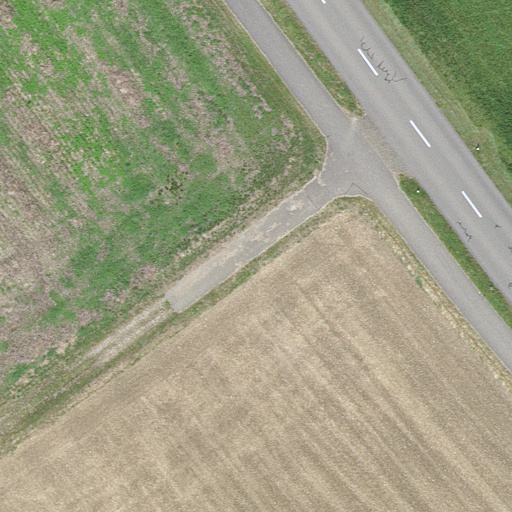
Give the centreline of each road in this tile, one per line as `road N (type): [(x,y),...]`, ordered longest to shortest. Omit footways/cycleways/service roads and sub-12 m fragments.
road 1 (track): [(511,359),(354,168),(232,0)]
road 2 (tertiary): [(511,263),(316,0)]
road 3 (track): [(182,292),(411,130)]
road 4 (track): [(182,292),(0,425)]
